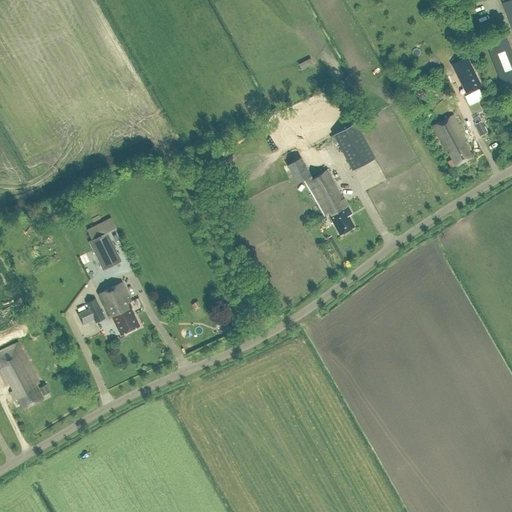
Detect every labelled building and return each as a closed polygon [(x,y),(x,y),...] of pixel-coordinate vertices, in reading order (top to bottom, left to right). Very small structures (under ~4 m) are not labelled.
[(511,0),(509,0),(502,3),(511,28),(511,0)] [(503,89),(511,85),(511,53),(505,34),(485,42),(503,89)] [(457,78),(469,72),(462,60),(450,66),(457,78)] [(465,86),(474,83),(471,73),(462,76),(465,86)] [(468,100),(472,98),(480,93),(474,84),(463,91),(468,100)] [(455,166),(472,157),(465,144),(467,143),(452,115),(432,126),(447,154),(448,153),(455,166)] [(480,136),(487,133),(481,121),(474,124),(480,136)] [(333,135),(352,171),(376,158),(357,123),(333,135)] [(340,235),(354,227),(343,208),(347,206),(327,169),(312,178),(300,157),(287,165),(297,183),(303,180),(324,216),(328,214),(340,235)] [(105,234),(89,242),(103,270),(118,262),(105,234)] [(131,302),(122,282),(98,294),(110,318),(112,317),(120,335),(139,326),(131,308),(132,308),(129,302),(131,302)] [(100,334),(110,329),(95,298),(85,303),(100,334)] [(199,320),(208,314),(202,305),(193,311),(199,320)] [(23,408),(42,398),(35,385),(39,383),(17,343),(0,351),(0,365),(1,368),(0,368),(0,373),(7,386),(10,384),(13,390),(10,392),(14,400),(17,398),(23,408)] [(43,395),(49,391),(46,384),(38,388),(43,395)]
